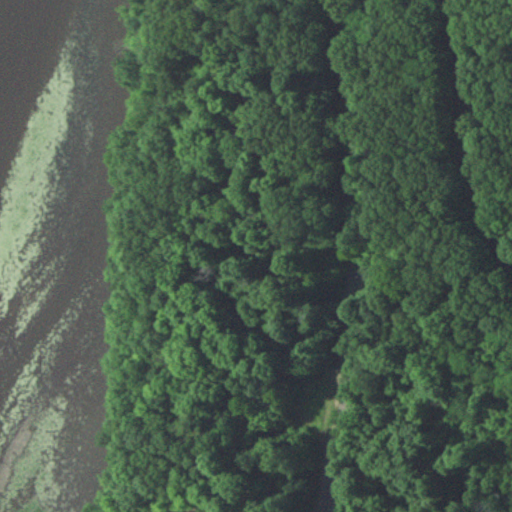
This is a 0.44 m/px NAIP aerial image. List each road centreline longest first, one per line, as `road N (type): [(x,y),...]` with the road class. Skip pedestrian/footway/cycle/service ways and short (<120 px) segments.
road 1 (residential): [(345,0),(367,180),(355,373),(328,511)]
road 2 (residential): [(511,259),(463,153),(455,45),(468,0)]
